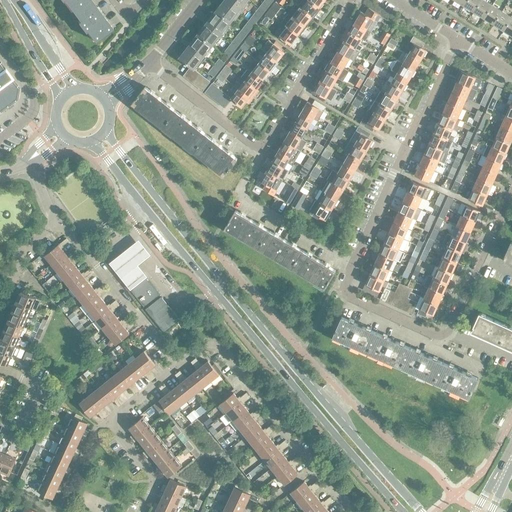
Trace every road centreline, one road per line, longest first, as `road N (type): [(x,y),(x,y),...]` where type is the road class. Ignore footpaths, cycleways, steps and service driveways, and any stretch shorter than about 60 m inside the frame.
road 1 (secondary): [(421,511),(105,128)]
road 2 (secondary): [(92,140),(403,511)]
road 3 (residential): [(454,36),(356,263)]
road 4 (residential): [(313,464),(218,346),(177,366)]
road 5 (residential): [(140,511),(154,482),(110,419),(177,366)]
road 6 (residential): [(177,366),(60,221)]
road 7 (unclassified): [(259,146),(242,194),(356,263)]
road 8 (residential): [(259,146),(353,0)]
road 9 (residential): [(356,263),(347,285),(355,301),(434,336),(448,332)]
road 10 (residential): [(149,60),(259,146)]
